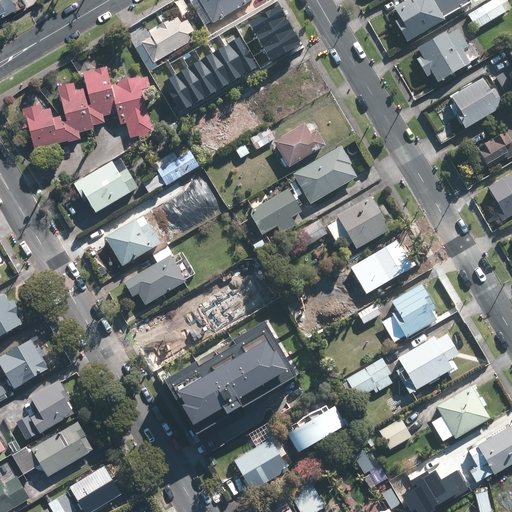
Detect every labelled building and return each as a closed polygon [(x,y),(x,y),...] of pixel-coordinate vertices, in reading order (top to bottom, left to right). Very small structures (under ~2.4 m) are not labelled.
[(0,0),(0,19),(17,10),(13,2),(17,0),(0,0)] [(200,0),(214,24),(254,0),(200,0)] [(431,0),(407,0),(393,8),(399,20),(394,23),(405,42),(410,39),(411,40),(444,21),(443,21),(451,17),(442,1),(435,5),(431,0)] [(497,0),(494,0),(467,15),(475,29),(505,13),(497,0)] [(250,19),(271,55),(291,43),(270,8),(250,19)] [(154,35),(142,42),(155,64),(194,42),(190,34),(196,31),(189,19),(182,24),(178,17),(152,32),(154,35)] [(457,30),(451,34),(447,36),(445,32),(416,50),(436,84),(469,64),(459,47),(465,44),(457,30)] [(160,83),(177,112),(254,66),(237,38),(160,83)] [(511,64),(495,75),(508,95),(511,92),(511,52),(510,54),(511,57),(511,64)] [(311,97),(306,89),(310,86),(302,72),(299,75),(294,66),(261,85),(279,115),(311,97)] [(112,83),(108,67),(85,72),(97,125),(107,123),(105,117),(119,114),(112,83)] [(155,98),(149,77),(142,79),(141,76),(112,83),(122,125),(128,123),(132,136),(154,131),(146,100),(155,98)] [(464,129),(468,127),(490,115),(503,107),(493,90),(489,92),(482,79),(451,98),(458,110),(454,112),(464,129)] [(22,129),(30,134),(34,150),(80,139),(78,134),(93,130),(84,90),(76,92),(74,84),(58,88),(66,123),(64,124),(62,117),(53,119),(51,110),(42,113),(40,106),(24,110),(27,122),(22,129)] [(487,168),(505,157),(506,160),(511,157),(511,112),(503,118),(510,129),(476,149),(487,168)] [(287,168),(325,146),(316,130),(309,134),(303,125),(273,143),(287,168)] [(275,139),(268,126),(249,138),(256,150),(275,139)] [(244,143),(234,149),(240,159),(251,153),(244,143)] [(341,147),(293,175),(309,204),(356,178),(349,166),(352,165),(341,147)] [(199,167),(191,154),(159,172),(167,186),(199,167)] [(119,159),(80,181),(96,210),(136,188),(119,159)] [(511,215),(511,173),(487,188),(494,201),(490,203),(501,221),(505,219),(511,215)] [(281,234),(296,225),(292,218),(300,213),(287,190),(247,213),(261,236),(277,227),(281,234)] [(148,204),(153,213),(174,200),(169,192),(148,204)] [(338,220),(326,226),(336,245),(348,238),(355,249),(388,231),(385,226),(392,223),(382,206),(376,210),(369,197),(336,215),(338,220)] [(328,234),(318,219),(297,233),(306,248),(328,234)] [(105,238),(121,267),(161,244),(149,224),(140,229),(135,220),(126,225),(123,221),(112,227),(115,232),(105,238)] [(366,291),(412,265),(397,238),(351,264),(366,291)] [(185,283),(170,257),(123,283),(132,298),(138,294),(144,306),(185,283)] [(247,286),(234,266),(210,281),(222,301),(247,286)] [(405,332),(406,334),(437,317),(431,308),(436,305),(422,281),(392,298),(397,307),(392,310),(393,312),(382,319),(394,339),(405,332)] [(348,294),(344,288),(327,298),(338,316),(352,308),(353,310),(368,301),(359,287),(348,294)] [(0,336),(23,324),(18,315),(23,312),(13,297),(7,300),(3,293),(0,294),(0,336)] [(382,311),(376,300),(358,310),(364,321),(382,311)] [(205,335),(189,307),(147,331),(156,348),(163,344),(170,356),(182,349),(184,353),(192,348),(190,344),(205,335)] [(168,380),(199,431),(296,374),(265,322),(168,380)] [(454,365),(449,356),(459,351),(447,331),(435,337),(433,334),(398,354),(417,386),(454,365)] [(31,339),(0,358),(0,361),(15,389),(49,368),(42,357),(48,353),(41,343),(36,346),(31,339)] [(391,370),(383,355),(347,375),(358,395),(374,385),(376,390),(393,380),(388,372),(391,370)] [(72,398),(60,378),(31,396),(39,409),(17,423),(28,441),(75,412),(68,401),(72,398)] [(440,417),(431,423),(442,441),(451,436),(453,439),(489,419),(470,387),(434,407),(440,417)] [(333,407),(286,434),(298,454),(345,426),(333,407)] [(389,450),(411,437),(400,418),(378,431),(389,450)] [(95,449),(79,421),(33,447),(49,475),(95,449)] [(468,450),(478,469),(471,473),(476,482),(484,478),(485,480),(511,463),(511,428),(510,426),(468,450)] [(269,440),(234,461),(251,491),(287,470),(269,440)] [(29,445),(15,454),(26,472),(40,464),(29,445)] [(457,458),(450,446),(433,457),(440,469),(457,458)] [(106,465),(71,486),(86,511),(91,511),(123,493),(106,465)] [(511,484),(511,469),(489,484),(496,494),(511,484)] [(1,476),(0,476),(0,511),(6,511),(32,497),(19,475),(6,483),(1,476)] [(290,494),(300,511),(315,511),(325,507),(311,482),(290,494)] [(390,487),(381,493),(391,510),(400,504),(390,487)] [(71,511),(78,508),(67,491),(49,502),(55,511),(71,511)] [(479,511),(489,511),(491,511),(487,491),(475,494),(479,511)] [(263,506),(267,511),(292,511),(281,494),(263,506)]
